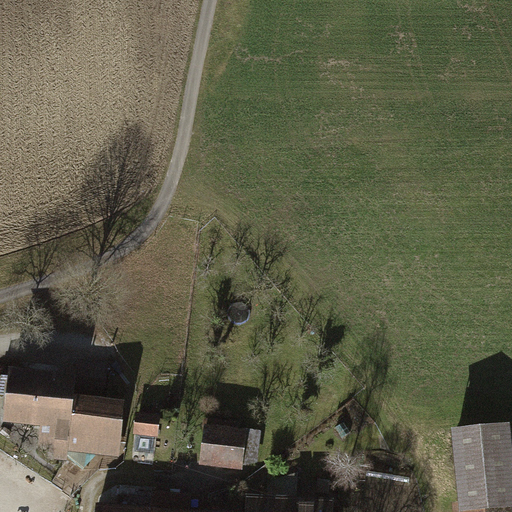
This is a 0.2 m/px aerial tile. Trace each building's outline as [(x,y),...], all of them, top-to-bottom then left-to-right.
[(106,372),(75,368),(72,394),(103,397),(106,372)] [(69,385),(2,377),(0,389),(0,428),(44,434),(42,453),(48,453),(46,464),(65,467),(66,456),(113,461),(120,409),(67,402),(69,385)] [(157,418),(134,417),(132,438),(155,440),(157,418)] [(245,436),(201,432),(198,470),(242,473),(245,436)] [(450,511),(449,511),(511,511),(511,508),(505,434),(446,440),(453,510),(450,511)] [(292,503),(291,511),(329,511),(331,484),(317,483),(316,505),(292,503)] [(189,497),(150,497),(150,510),(189,511),(189,497)] [(239,511),(291,511),(292,503),(240,500),(239,511)]
